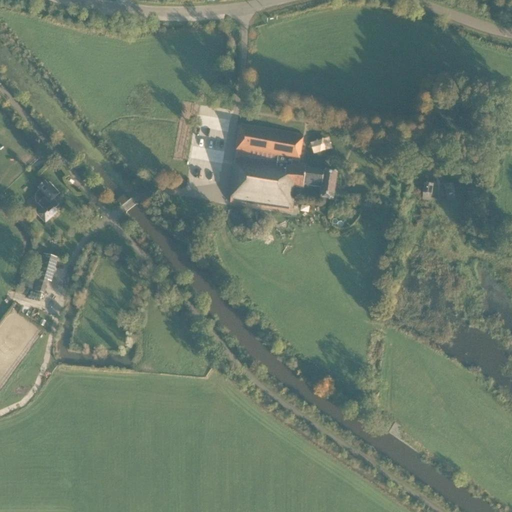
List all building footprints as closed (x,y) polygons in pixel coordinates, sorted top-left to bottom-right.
[(303,135),(240,125),(230,203),(292,212),(295,187),(303,188),(303,185),(321,188),(319,198),(332,200),(337,174),(305,169),(306,165),(298,164),(303,135)] [(415,175),(413,194),(426,196),(429,177),(415,175)] [(444,181),(443,200),(457,200),(457,182),(444,181)] [(47,185),(44,182),(38,188),(40,191),(38,193),(36,194),(35,196),(35,200),(36,203),(37,204),(43,210),(37,215),(45,224),(55,214),(52,211),(59,205),(53,199),(59,194),(49,184),(47,185)] [(37,277),(37,278),(47,281),(51,282),(58,259),(43,255),(37,277)] [(43,294),(47,281),(37,278),(37,277),(26,274),(22,289),(43,294)]
